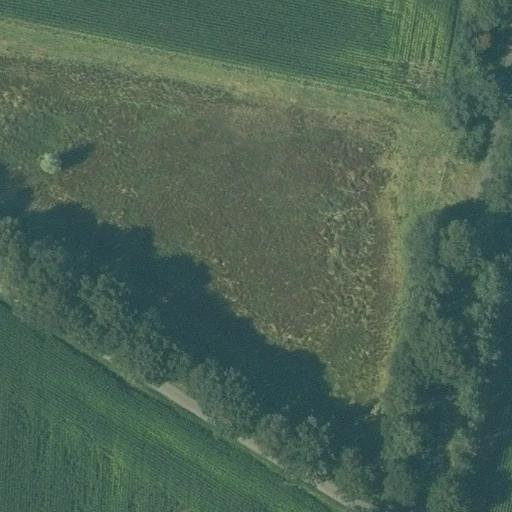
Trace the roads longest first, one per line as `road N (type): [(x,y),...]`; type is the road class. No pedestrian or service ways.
road 1 (unclassified): [(511,0),(422,511)]
road 2 (unclassified): [(0,274),(393,511)]
